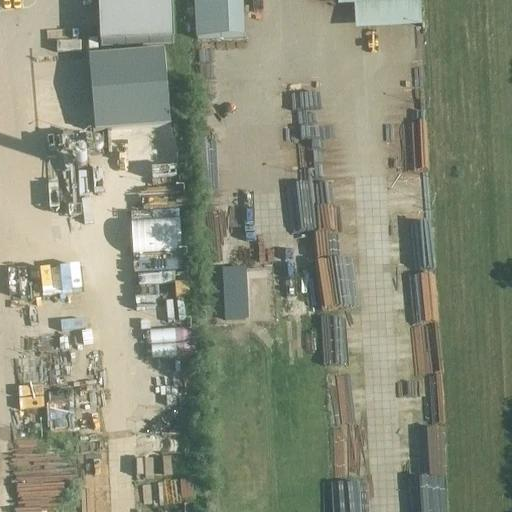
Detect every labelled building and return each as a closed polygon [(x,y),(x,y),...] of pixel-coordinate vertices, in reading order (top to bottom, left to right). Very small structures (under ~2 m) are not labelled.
[(97,0),(100,47),(173,44),(171,0),(97,0)] [(194,0),(196,41),(245,39),(243,0),(194,0)] [(164,53),(86,60),(93,133),(170,126),(164,53)] [(175,217),(124,219),(125,255),(176,254),(175,217)] [(307,267),(315,318),(340,313),(332,263),(307,267)] [(219,321),(243,321),(242,268),(218,268),(219,321)] [(132,348),(132,357),(155,356),(155,347),(132,348)]
